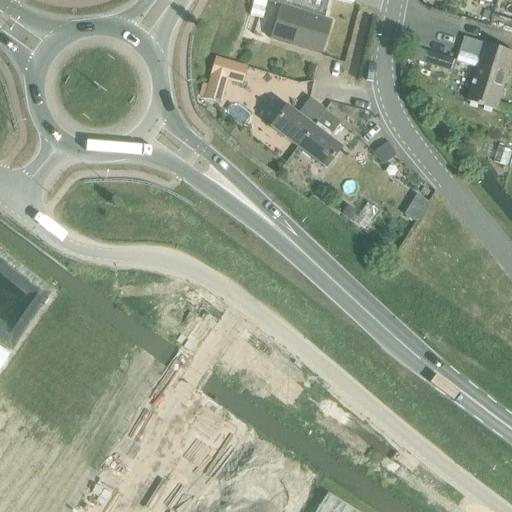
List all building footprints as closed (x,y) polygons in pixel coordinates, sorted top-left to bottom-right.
[(253,0),(253,1),(249,17),(262,21),(266,3),(281,8),(323,21),(328,1),(328,0),(333,0),(338,1),(352,4),(352,3),(353,0),(253,0)] [(281,8),(271,39),(293,46),(292,48),(319,57),(330,23),(323,21),(281,8)] [(497,112),(511,64),(511,53),(465,39),(461,52),(457,64),(478,71),(468,103),(497,112)] [(427,53),(423,65),(438,69),(442,57),(427,53)] [(202,84),(199,97),(221,103),(227,81),(241,85),(246,67),(233,64),(215,59),(207,86),(202,84)] [(269,130),(296,150),(323,114),(324,113),(309,102),(297,117),(286,108),(269,130)] [(340,126),(323,114),(296,150),(323,171),(340,149),(329,141),(340,126)] [(387,144),(372,154),(376,160),(378,159),(382,165),(395,157),(388,145),(387,145),(387,144)] [(499,147),(494,162),(507,166),(511,151),(499,147)] [(367,205),(353,223),(363,231),(377,212),(367,205)] [(347,206),(340,215),(349,221),(356,213),(347,206)] [(409,206),(403,216),(414,223),(421,213),(409,206)] [(0,370),(9,357),(0,350),(0,370)] [(352,511),(327,496),(316,511),(352,511)]
